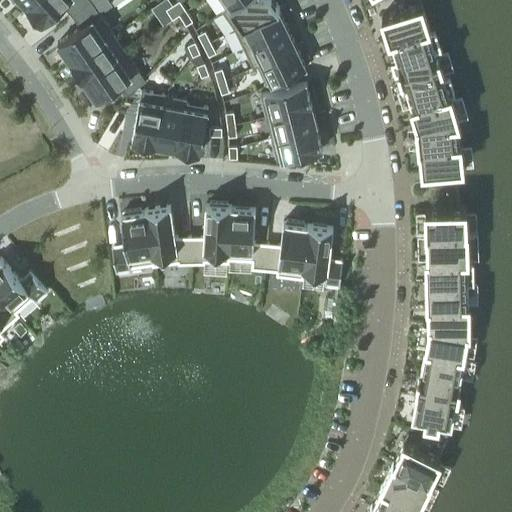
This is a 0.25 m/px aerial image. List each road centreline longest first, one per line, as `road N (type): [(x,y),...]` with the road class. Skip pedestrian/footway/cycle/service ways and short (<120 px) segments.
road 1 (residential): [(324,511),(358,447),(370,398),(384,293),(376,186)]
road 2 (residential): [(376,186),(334,192),(179,179),(88,190)]
road 3 (residential): [(376,186),(360,92),(327,0)]
road 4 (residential): [(0,45),(65,132),(88,190)]
